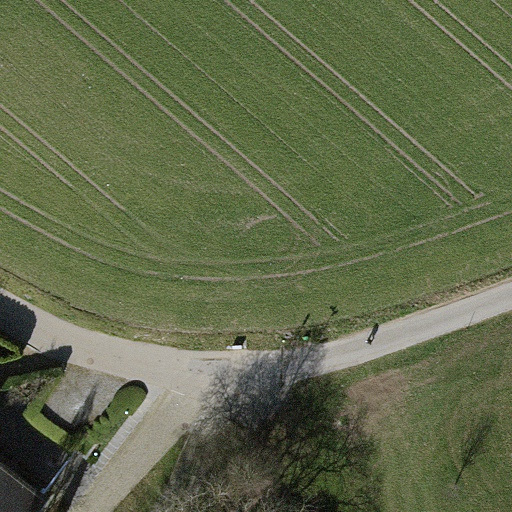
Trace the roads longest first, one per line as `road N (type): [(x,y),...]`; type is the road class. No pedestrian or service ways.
road 1 (track): [(511,295),(353,354),(195,379)]
road 2 (track): [(195,379),(61,339),(0,305)]
road 3 (track): [(93,511),(195,379)]
